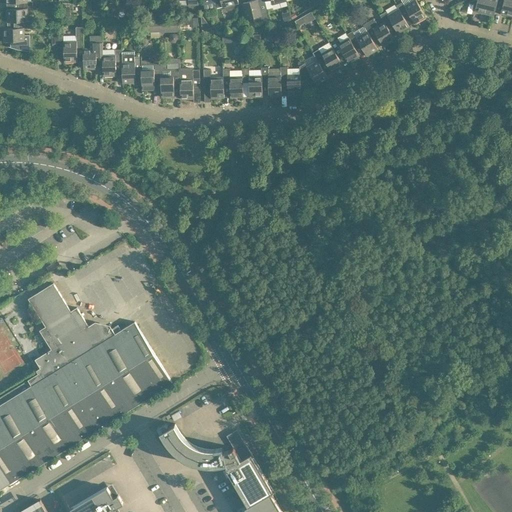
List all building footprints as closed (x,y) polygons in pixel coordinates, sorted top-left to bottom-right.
[(31,0),(6,0),(7,3),(18,2),(18,8),(27,8),(27,9),(33,8),(33,1),(31,1),(31,0)] [(100,0),(91,0),(92,8),(101,8),(100,0)] [(215,8),(224,6),(226,9),(228,10),(231,10),(233,9),(235,7),(235,4),(239,3),(238,0),(203,0),(204,4),(214,2),(215,8)] [(267,8),(260,10),(257,0),(254,0),(243,3),(244,7),(241,8),(242,13),(246,12),(248,19),(254,18),(255,23),(270,19),(268,9),(267,8)] [(264,0),(267,8),(268,9),(273,7),(272,5),(287,0),(264,0)] [(396,5),(399,10),(399,9),(404,18),(410,14),(415,23),(426,17),(416,0),(414,0),(405,6),(402,2),(396,5)] [(477,0),(484,2),(481,12),(494,15),(497,0),(477,0)] [(511,0),(503,0),(501,13),(511,15),(511,0)] [(328,1),(321,5),(324,11),(331,6),(328,1)] [(120,4),(119,7),(120,9),(121,10),(124,12),(126,11),(128,9),(127,6),(125,5),(123,4),(120,4)] [(27,8),(18,8),(7,9),(7,22),(19,22),(19,28),(24,28),(34,28),(33,21),(27,21),(27,9),(27,8)] [(387,27),(388,27),(393,24),(398,33),(409,26),(404,18),(399,9),(399,10),(388,16),(386,12),(380,15),(384,23),(384,22),(387,27)] [(290,11),(282,13),(284,21),(292,19),(290,11)] [(202,16),(202,28),(212,28),(203,16),(202,16)] [(302,16),(295,20),(298,26),(305,22),(302,16)] [(363,25),(367,32),(368,32),(371,37),(376,34),(383,46),(395,40),(388,27),(387,27),(384,22),(384,23),(379,26),(374,18),(363,25)] [(160,32),(160,30),(160,20),(144,21),(144,32),(160,32)] [(160,20),(160,30),(179,30),(179,20),(160,20)] [(64,36),(64,44),(65,62),(78,61),(77,50),(83,50),(83,48),(84,48),(83,27),(76,27),(76,35),(64,36)] [(24,35),(24,28),(19,28),(4,28),(4,41),(11,41),(11,47),(9,46),(16,49),(24,50),(32,51),(32,50),(30,50),(30,35),(24,35)] [(280,28),(273,30),(275,38),(282,36),(280,28)] [(355,50),(356,49),(361,46),(367,56),(378,49),(371,37),(368,32),(367,32),(357,38),(353,31),(346,35),(348,39),(349,38),(355,50)] [(336,40),(330,44),(332,48),(333,48),(338,56),(343,53),(348,61),(348,62),(360,55),(356,49),(355,50),(349,38),(348,39),(341,43),(339,39),(336,40)] [(91,42),(91,48),(84,48),(83,48),(83,50),(84,69),(97,68),(97,57),(103,57),(103,55),(103,50),(103,42),(91,42)] [(313,53),(318,61),(318,60),(321,65),(326,62),(332,72),(343,65),(338,56),(333,48),(332,48),(322,54),(319,49),(313,53)] [(103,55),(103,57),(103,76),(117,75),(116,64),(122,64),(122,62),(123,62),(123,52),(123,49),(115,49),(103,50),(103,55)] [(135,56),(134,52),(123,52),(123,62),(122,62),(122,64),(123,83),(136,82),(136,71),(142,71),(142,69),(142,60),(142,56),(135,56)] [(161,63),(162,76),(161,76),(161,78),(162,97),(175,96),(174,86),(180,85),(180,78),(181,78),(181,68),(180,58),(167,59),(167,63),(161,63)] [(142,60),(142,69),(142,71),(142,90),(155,89),(155,78),(161,78),(161,76),(162,76),(161,63),(155,63),(155,60),(142,60)] [(300,66),(300,74),(301,82),(312,76),(317,85),(328,78),(321,65),(318,60),(318,61),(307,67),(305,63),(300,66)] [(301,95),(301,82),(300,74),(288,75),(288,66),(281,66),(281,75),(282,75),(282,81),(288,81),(288,95),(301,95)] [(242,70),(231,71),(231,67),(223,68),(223,76),(223,86),(224,86),(230,86),(230,97),(244,97),(243,82),(243,76),(242,76),(242,70)] [(242,70),(242,76),(243,76),(243,82),(249,82),(250,96),(263,96),(262,82),(262,75),(250,76),(250,67),(242,68),(242,70)] [(262,67),(262,75),(262,82),(268,82),(269,96),(282,95),(282,81),(282,75),(281,75),(269,75),(269,67),(262,67)] [(181,99),(194,98),(194,92),(197,92),(197,87),(200,87),(200,69),(193,69),(193,68),(181,68),(181,78),(180,78),(180,85),(181,99)] [(204,68),(204,74),(204,87),(208,87),(208,91),(211,91),(211,98),(225,97),(224,86),(223,86),(223,76),(211,77),(211,68),(204,68)] [(209,255),(202,259),(206,264),(212,260),(209,255)] [(0,489),(2,488),(18,479),(173,383),(173,382),(135,322),(121,330),(118,325),(109,331),(95,328),(93,323),(89,326),(77,307),(71,311),(54,283),(45,288),(29,298),(46,326),(40,330),(52,349),(44,354),(36,359),(41,367),(43,370),(39,373),(0,396),(0,489)] [(171,415),(174,420),(181,416),(179,411),(171,415)] [(164,424),(159,427),(161,432),(160,432),(160,433),(164,439),(166,442),(167,444),(169,446),(171,449),(173,451),(175,453),(178,455),(180,456),(182,458),(185,459),(187,461),(190,462),(193,463),(196,464),(198,465),(201,465),(204,466),(207,466),(210,466),(213,466),(216,466),(219,466),(222,466),(227,465),(227,467),(226,468),(245,501),(247,504),(248,506),(271,493),(274,491),(252,453),(247,446),(247,445),(238,431),(228,437),(234,447),(233,447),(229,450),(230,450),(224,452),(223,447),(222,447),(222,448),(219,448),(216,449),(215,449),(212,449),(210,449),(207,449),(205,448),(202,448),(200,447),(198,446),(195,445),(193,444),(191,443),(189,442),(187,440),(185,438),(183,437),(182,435),(180,433),(179,431),(178,429),(177,426),(176,424),(175,423),(167,428),(168,427),(168,426),(168,425),(168,424),(167,424),(166,423),(165,424),(164,424)] [(119,511),(117,507),(124,503),(119,494),(114,497),(108,486),(71,508),(73,511),(119,511)] [(271,493),(248,506),(245,508),(246,508),(248,511),(282,511),(271,493)] [(48,511),(41,499),(40,500),(42,503),(27,511),(48,511)]
